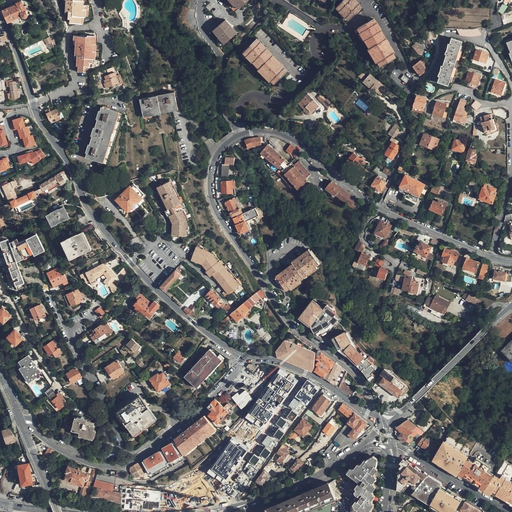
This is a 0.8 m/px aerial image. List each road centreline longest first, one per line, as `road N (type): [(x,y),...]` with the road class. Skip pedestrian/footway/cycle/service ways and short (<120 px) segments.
road 1 (secondary): [(246,357),(188,319),(106,235),(41,125),(0,17)]
road 2 (secondary): [(239,134),(213,161),(214,207),(285,318),(352,370),(374,406)]
road 3 (residential): [(378,207),(409,126),(406,103),(432,66),(438,35)]
road 4 (residential): [(105,416),(67,397),(0,280)]
road 5 (secondary): [(378,207),(287,137),(239,134)]
road 6 (secondary): [(400,412),(511,305)]
road 7 (residential): [(131,458),(201,406),(246,357)]
road 8 (secondary): [(377,418),(294,366),(246,357)]
road 9 (residential): [(44,289),(107,406),(105,416)]
road 10 (residential): [(239,134),(218,99),(201,0)]
road 11 (residential): [(431,78),(446,33),(486,43),(511,84)]
road 12 (tertiary): [(506,511),(390,441)]
road 13 (secondary): [(492,257),(378,207)]
road 14 (secondary): [(360,447),(316,476),(253,501)]
road 15 (residential): [(22,423),(81,461),(131,458)]
